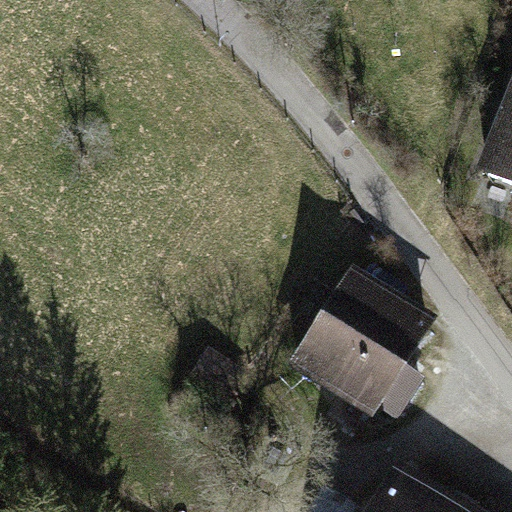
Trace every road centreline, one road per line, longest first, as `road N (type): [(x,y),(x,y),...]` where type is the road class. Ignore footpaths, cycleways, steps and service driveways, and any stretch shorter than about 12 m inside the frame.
road 1 (residential): [(511,371),(232,22),(205,0)]
road 2 (track): [(290,511),(306,490),(399,448),(497,353)]
